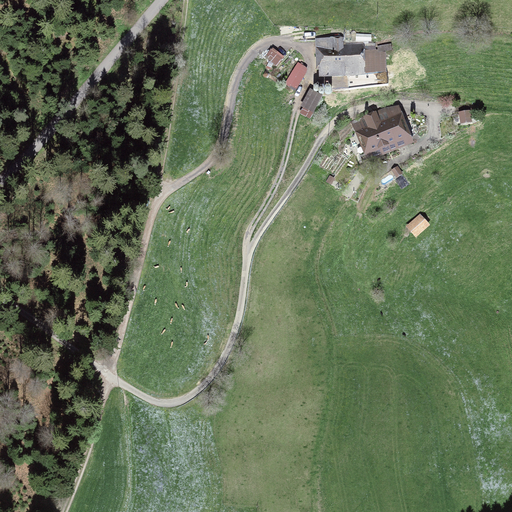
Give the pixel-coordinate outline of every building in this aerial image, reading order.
[(344,77),(386,73),(385,54),(365,55),(364,49),(342,49),(342,39),(321,40),(322,77),(344,77)] [(280,60),(270,51),(265,57),(275,66),(280,60)] [(298,62),(285,83),(297,90),(309,68),(298,62)] [(302,115),(310,120),(323,97),(313,92),(304,108),(305,108),(302,115)] [(461,114),(462,122),(470,121),(469,113),(461,114)] [(418,131),(413,115),(399,121),(397,117),(362,131),(371,155),(407,141),(405,136),(418,131)] [(421,218),(410,228),(417,236),(428,225),(421,218)]
